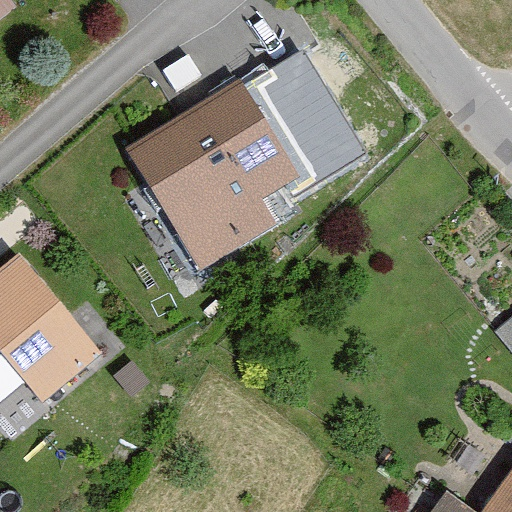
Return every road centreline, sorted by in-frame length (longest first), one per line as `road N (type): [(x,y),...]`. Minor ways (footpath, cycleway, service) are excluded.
road 1 (residential): [(182,0),(0,163)]
road 2 (unclassified): [(511,135),(392,0)]
